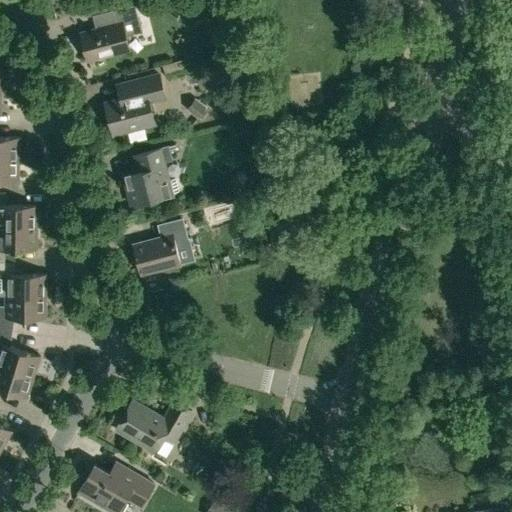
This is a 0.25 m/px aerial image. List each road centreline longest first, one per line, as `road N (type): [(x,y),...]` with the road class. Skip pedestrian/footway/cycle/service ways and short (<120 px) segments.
road 1 (residential): [(118,343),(47,42),(25,14)]
road 2 (tertiary): [(350,399),(431,110)]
road 3 (residential): [(350,399),(118,343)]
road 4 (residential): [(24,511),(118,343)]
road 5 (residential): [(511,201),(497,146),(431,110)]
